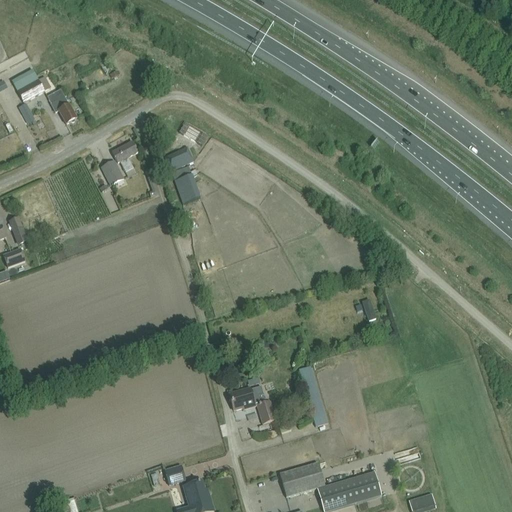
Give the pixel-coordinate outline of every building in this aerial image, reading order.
[(38,81),(17,93),(23,105),(44,92),(38,81)] [(58,112),(61,117),(66,126),(76,120),(65,99),(65,98),(61,91),(47,98),(55,114),(58,112)] [(25,105),(18,109),(28,125),(35,121),(25,105)] [(128,179),(136,174),(128,159),(138,154),(132,143),(112,154),(117,163),(117,164),(120,163),(128,179)] [(194,163),(192,158),(187,149),(165,159),(170,173),(180,169),(194,163)] [(114,163),(101,170),(110,187),(123,180),(119,172),(114,163)] [(149,170),(144,172),(152,193),(149,194),(150,199),(151,198),(158,196),(149,171),(149,170)] [(9,224),(18,248),(28,244),(19,220),(9,224)] [(20,251),(3,257),(6,270),(25,263),(20,251)] [(261,351),(258,358),(265,361),(268,354),(261,351)] [(315,429),(328,425),(310,368),(298,371),(315,429)] [(250,390),(229,396),(234,412),(243,409),(244,411),(257,407),(262,426),(276,422),(270,402),(266,403),(261,387),(250,391),(250,390)] [(344,423),(352,420),(349,413),(341,415),(344,423)] [(280,434),(291,432),(287,417),(276,419),(280,434)] [(318,465),(289,473),(279,476),(286,499),(317,490),(325,488),(318,465)] [(165,472),(169,487),(185,482),(181,467),(165,472)] [(374,473),(325,488),(317,490),(323,511),(332,511),(382,497),(374,473)] [(176,511),(213,511),(209,496),(206,497),(202,482),(192,485),(183,488),(189,508),(176,511)] [(420,511),(426,511),(444,507),(439,492),(416,499),(420,511)] [(81,495),(74,498),(78,511),(82,511),(87,511),(81,495)] [(70,511),(67,501),(53,505),(54,511),(70,511)]
